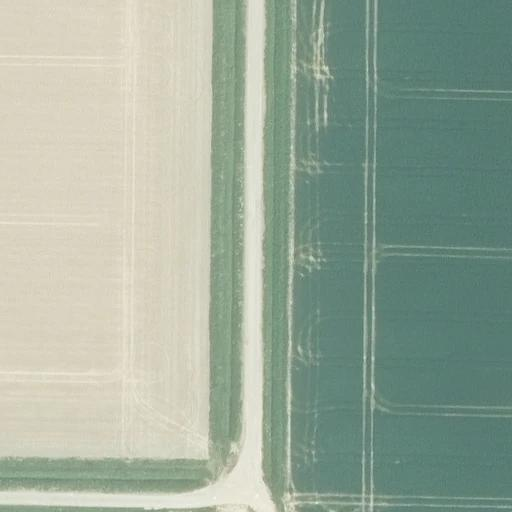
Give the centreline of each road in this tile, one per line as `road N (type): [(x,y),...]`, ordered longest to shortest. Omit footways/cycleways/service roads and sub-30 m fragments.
road 1 (unclassified): [(233,483),(248,451),(252,0)]
road 2 (unclassified): [(233,483),(202,500),(0,498)]
